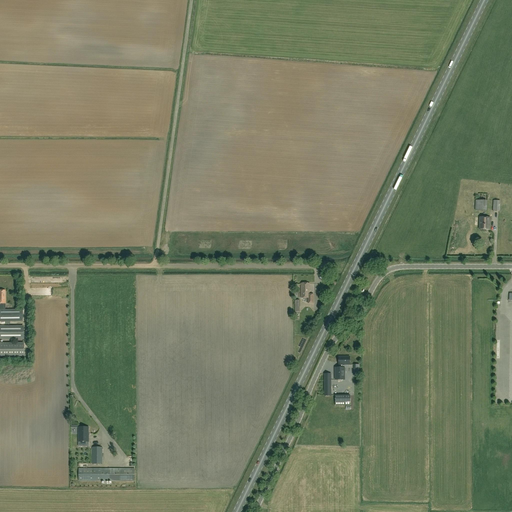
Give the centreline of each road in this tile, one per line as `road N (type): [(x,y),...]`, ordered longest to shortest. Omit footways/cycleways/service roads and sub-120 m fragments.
road 1 (primary): [(236,511),(484,0)]
road 2 (unclassified): [(321,266),(0,266)]
road 3 (unknown): [(153,266),(192,0)]
road 4 (unclassified): [(254,511),(330,345),(376,280)]
road 5 (unclassified): [(511,266),(400,267),(376,280)]
